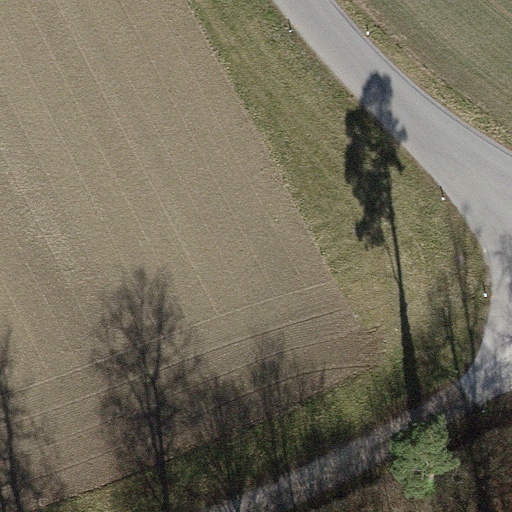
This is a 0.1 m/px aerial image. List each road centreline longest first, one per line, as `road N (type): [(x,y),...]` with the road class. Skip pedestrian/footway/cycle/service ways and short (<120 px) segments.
road 1 (residential): [(302,0),(511,220)]
road 2 (track): [(511,344),(472,388),(261,511)]
